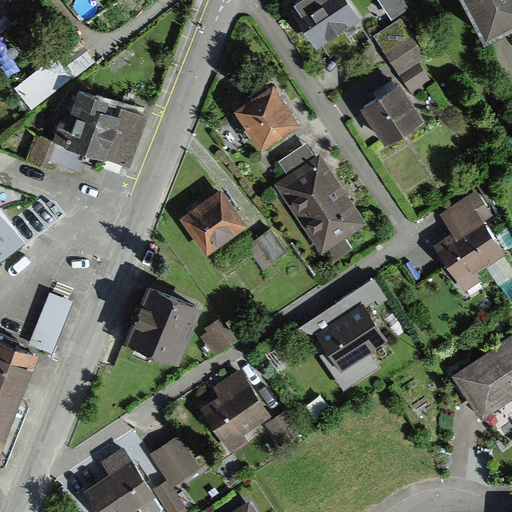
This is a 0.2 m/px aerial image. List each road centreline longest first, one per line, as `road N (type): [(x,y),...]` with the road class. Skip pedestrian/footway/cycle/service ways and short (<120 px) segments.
road 1 (residential): [(252,0),(402,222),(396,245),(68,459),(41,463)]
road 2 (residential): [(224,0),(41,463)]
